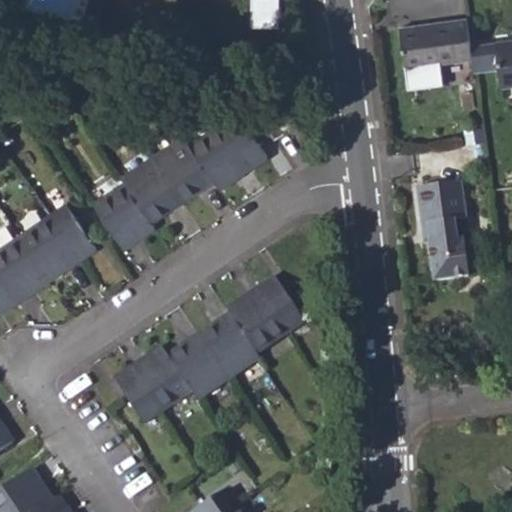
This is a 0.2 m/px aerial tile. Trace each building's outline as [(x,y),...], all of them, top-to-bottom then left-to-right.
[(92,38),(97,20),(85,17),(81,36),(92,38)] [(457,61),(474,58),(468,18),(399,27),(408,86),(443,81),(441,63),(457,61)] [(511,38),(496,41),(502,87),(511,85),(511,38)] [(457,61),(459,75),(476,72),(474,58),(457,61)] [(92,202),(122,247),(153,227),(150,222),(180,201),(211,180),(217,188),(245,169),(264,156),(235,112),(215,126),(187,144),(181,136),(149,158),(120,178),(122,182),(92,202)] [(263,124),(272,138),(288,127),(279,114),(263,124)] [(461,180),(417,186),(422,223),(429,222),(432,241),(429,242),(434,280),(470,275),(464,237),(458,238),(455,219),(466,217),(461,180)] [(0,311),(19,299),(48,279),(79,258),(94,248),(65,204),(48,214),(18,235),(0,246),(0,311)] [(432,241),(429,222),(422,223),(424,242),(429,242),(432,241)] [(112,378),(142,422),(159,410),(190,390),(196,399),(228,377),(259,356),(256,352),(284,333),(303,320),(272,274),(253,287),(225,306),(228,311),(198,331),(165,353),(160,345),(129,366),(112,378)] [(0,450),(13,443),(1,424),(0,423),(0,450)] [(0,489),(0,511),(68,511),(58,496),(51,500),(31,469),(0,489)] [(188,511),(242,511),(237,503),(226,487),(188,511)]
